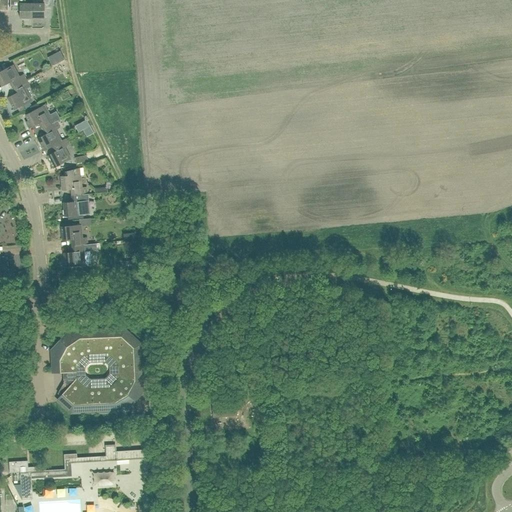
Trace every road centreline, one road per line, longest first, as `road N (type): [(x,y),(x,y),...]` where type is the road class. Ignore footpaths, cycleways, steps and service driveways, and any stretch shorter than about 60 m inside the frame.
road 1 (residential): [(191,511),(184,394),(201,337),(196,312),(161,290),(44,297)]
road 2 (track): [(145,268),(135,215),(75,80),(59,0)]
road 3 (residential): [(44,297),(28,187),(0,133)]
road 4 (residential): [(0,421),(39,418),(33,298)]
